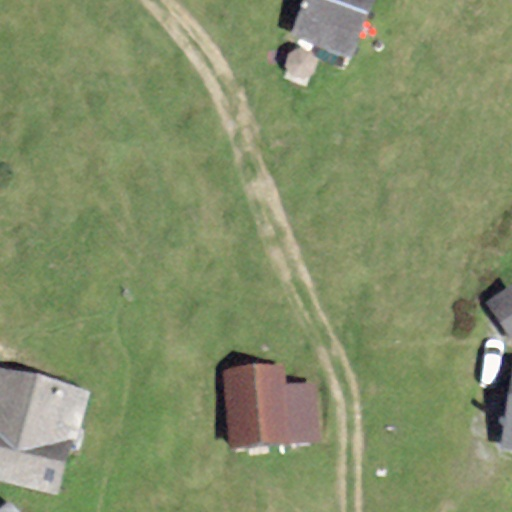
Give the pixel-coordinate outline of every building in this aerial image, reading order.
[(316,0),(301,38),(348,58),(372,0),(316,0)] [(511,295),(511,294),(491,307),(511,338),(511,295)] [(228,380),(234,450),(318,442),(314,392),(284,395),(282,375),(228,380)] [(82,402),(0,380),(0,426),(70,446),(82,402)] [(0,482),(56,498),(70,446),(0,426),(0,482)]
